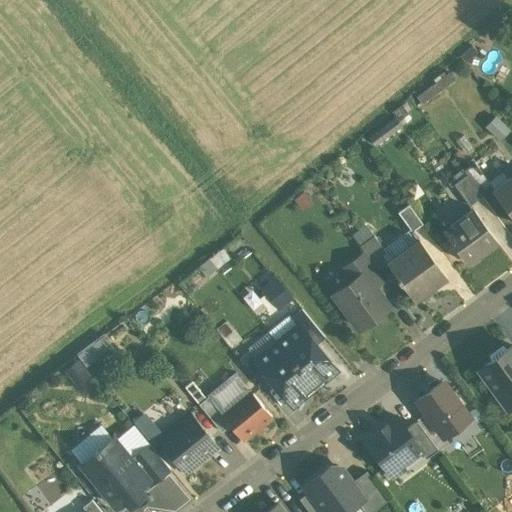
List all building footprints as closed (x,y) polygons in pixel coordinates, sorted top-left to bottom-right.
[(450,72),(416,97),(422,105),(455,79),(450,72)] [(398,113),(364,137),(371,146),(405,122),(398,113)] [(465,174),(481,195),(492,188),(482,173),(489,169),(481,158),(463,171),(465,174)] [(481,195),(465,174),(453,183),(468,205),(481,195)] [(511,183),(497,195),(493,190),(511,215),(511,183)] [(422,223),(408,204),(397,212),(411,231),(422,223)] [(496,240),(473,209),(443,231),(466,261),(496,240)] [(386,253),(373,235),(359,245),(365,254),(376,269),(387,261),(382,255),(386,253)] [(421,242),(389,266),(397,277),(396,277),(399,282),(400,281),(414,301),(415,300),(414,298),(444,276),(445,278),(447,277),(421,242)] [(376,269),(365,254),(353,262),(361,273),(363,272),(372,285),(383,278),(376,269)] [(274,269),(254,283),(275,311),(294,296),(274,269)] [(361,273),(333,294),(358,328),(388,306),(372,285),(363,272),(361,273)] [(324,337),(301,309),(291,317),(297,325),(298,324),(315,344),(324,337)] [(297,325),(276,342),(313,387),(335,369),(315,344),(298,324),(297,325)] [(256,359),(255,360),(271,379),(291,404),(313,387),(276,342),(256,359)] [(511,345),(506,350),(502,347),(489,356),(491,361),(480,369),(507,406),(511,402),(511,345)] [(271,379),(255,360),(256,359),(250,351),(239,359),(262,387),(271,379)] [(415,397),(432,386),(423,373),(406,384),(415,397)] [(442,383),(417,401),(427,413),(443,436),(468,417),(442,383)] [(220,412),(230,424),(243,440),(271,417),(248,389),(220,412)] [(220,412),(207,397),(198,404),(221,432),(230,424),(220,412)] [(215,448),(186,412),(173,422),(175,425),(160,436),(188,470),(215,448)] [(443,436),(427,413),(416,421),(437,450),(440,452),(446,448),(447,441),(443,436)] [(155,430),(142,414),(133,422),(145,437),(155,430)] [(396,416),(364,439),(389,473),(419,450),(420,450),(405,429),(396,416)] [(437,450),(416,421),(405,429),(420,450),(419,450),(425,459),(437,450)] [(130,459),(113,439),(81,465),(115,506),(124,499),(128,504),(142,492),(138,487),(147,480),(130,459)] [(148,444),(130,459),(147,480),(151,485),(169,469),(148,444)] [(329,466),(303,484),(308,492),(322,511),(323,511),(343,511),(358,501),(363,498),(351,482),(340,467),(329,466)] [(370,511),(387,500),(366,471),(351,482),(363,498),(358,501),(365,511),(370,511)] [(320,511),(322,511),(308,492),(299,499),(308,511),(320,511)] [(101,511),(91,500),(82,507),(86,511),(85,511),(101,511)]
